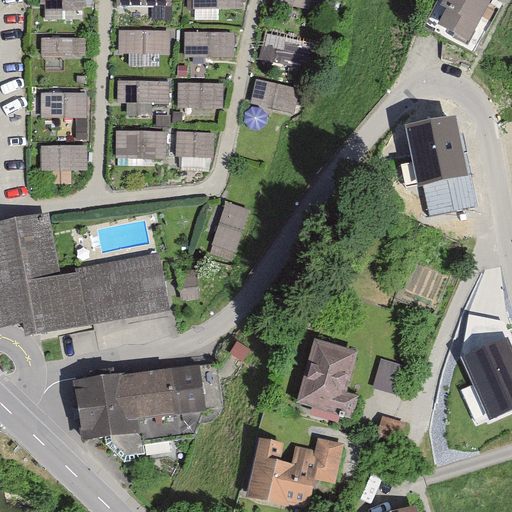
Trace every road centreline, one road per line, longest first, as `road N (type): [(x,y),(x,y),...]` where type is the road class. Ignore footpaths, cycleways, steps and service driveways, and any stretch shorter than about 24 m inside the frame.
road 1 (residential): [(9,411),(34,383),(179,344),(229,314),(370,125),(424,84),(464,94),(479,115),(511,281)]
road 2 (tertiary): [(9,411),(115,511)]
road 3 (residential): [(396,483),(511,446)]
